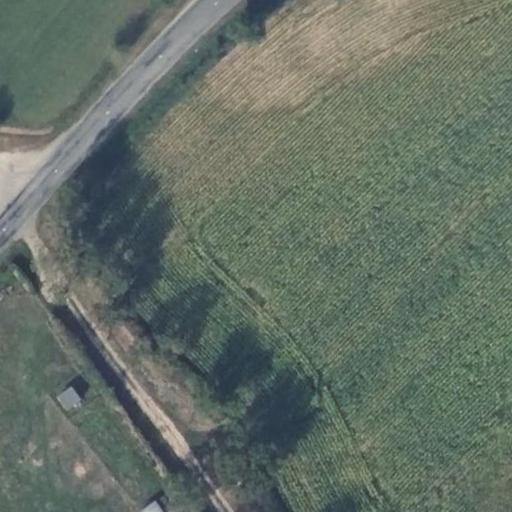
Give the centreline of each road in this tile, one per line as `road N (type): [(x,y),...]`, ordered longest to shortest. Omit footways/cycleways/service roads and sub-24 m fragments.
road 1 (track): [(235,511),(0,190)]
road 2 (tertiary): [(222,0),(0,233)]
